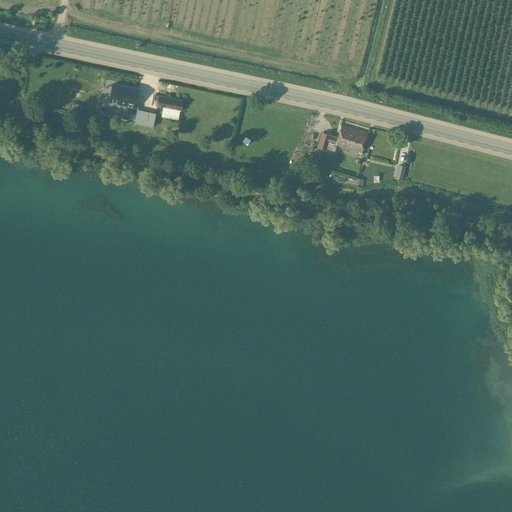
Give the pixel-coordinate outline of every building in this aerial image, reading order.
[(136,103),(140,86),(115,80),(110,97),(136,103)] [(181,110),(183,100),(157,95),(155,105),(181,110)] [(150,112),(147,126),(153,127),(156,113),(150,112)] [(336,145),(361,153),(367,133),(341,125),(337,137),(322,132),(317,147),(326,149),(327,148),(334,151),(336,145)] [(402,179),(405,167),(398,165),(395,177),(402,179)]
